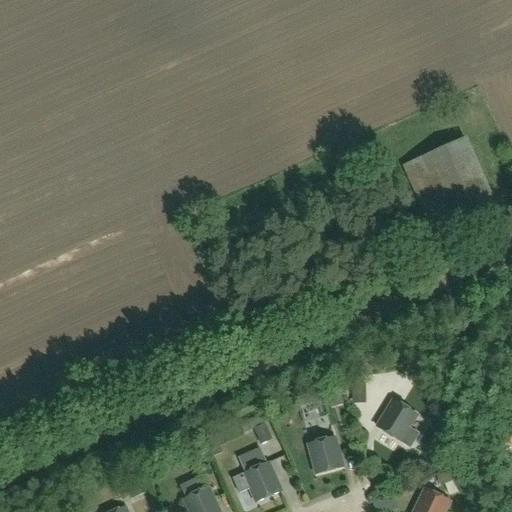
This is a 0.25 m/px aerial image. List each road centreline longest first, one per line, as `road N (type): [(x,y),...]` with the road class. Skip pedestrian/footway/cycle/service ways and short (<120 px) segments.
road 1 (track): [(511,221),(0,444)]
road 2 (track): [(511,252),(0,475)]
